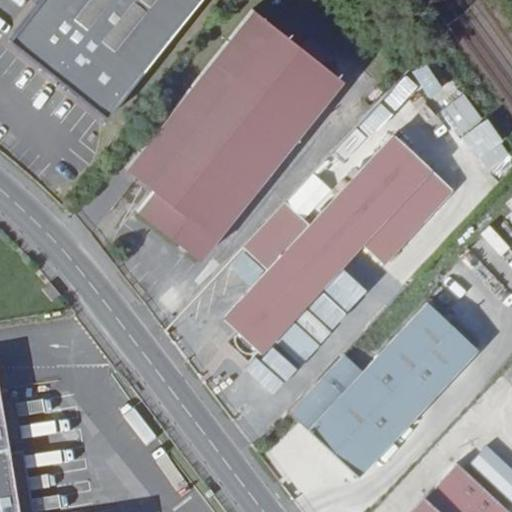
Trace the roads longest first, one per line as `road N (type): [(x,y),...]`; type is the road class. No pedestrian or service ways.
road 1 (unclassified): [(0,189),(87,277),(261,511)]
road 2 (unknown): [(286,511),(403,434),(508,332)]
road 3 (unknown): [(218,454),(391,289)]
